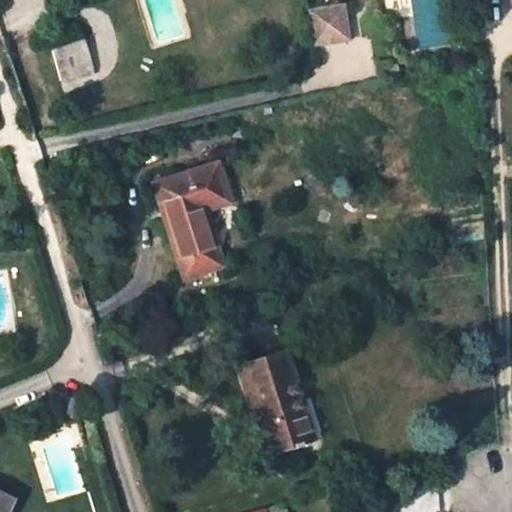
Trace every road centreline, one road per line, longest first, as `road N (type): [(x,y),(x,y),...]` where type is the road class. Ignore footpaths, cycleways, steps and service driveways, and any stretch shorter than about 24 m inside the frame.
road 1 (unknown): [(511,403),(494,175),(495,45)]
road 2 (unclassified): [(76,341),(0,99)]
road 3 (unclassified): [(130,511),(76,341)]
